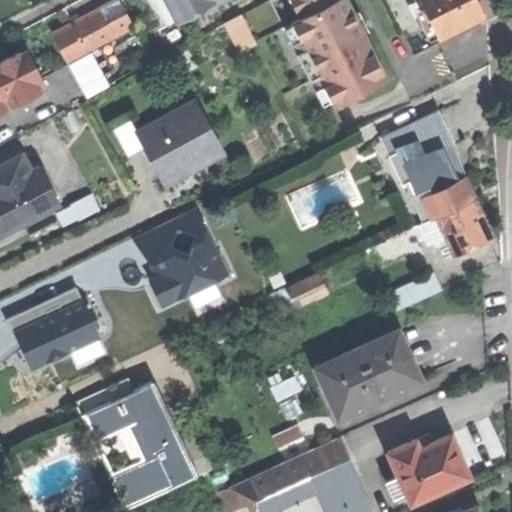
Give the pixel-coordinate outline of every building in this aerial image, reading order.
[(118,0),(115,0),(99,8),(108,25),(127,15),(118,0)] [(166,0),(178,23),(212,5),(213,7),(225,0),(166,0)] [(290,0),(301,19),(292,24),(301,40),(292,45),(318,92),(327,87),(338,108),(377,87),(376,85),(391,76),(382,60),(374,46),(368,50),(361,38),(365,36),(357,21),(361,19),(353,4),(351,0),(290,0)] [(430,42),(439,37),(420,0),(412,5),(430,42)] [(420,0),(439,37),(484,15),(476,0),(420,0)] [(51,34),(66,62),(114,36),(108,25),(99,8),(76,21),(51,34)] [(227,22),(230,28),(245,21),(241,14),(227,22)] [(133,26),(127,15),(108,25),(114,36),(133,26)] [(245,21),(230,28),(241,50),(256,42),(245,21)] [(25,46),(13,53),(35,95),(47,89),(25,46)] [(88,97),(112,85),(94,51),(71,63),(88,97)] [(0,60),(0,97),(21,86),(6,58),(0,60)] [(174,100),(180,111),(195,102),(189,92),(174,100)] [(156,167),(166,185),(223,154),(195,102),(180,111),(139,133),(131,118),(112,128),(127,155),(145,145),(156,167)] [(436,215),(475,197),(459,165),(450,146),(455,144),(439,109),(380,137),(402,184),(416,178),(434,217),(436,215)] [(0,235),(51,208),(32,172),(26,176),(17,159),(0,167),(0,235)] [(68,223),(100,208),(94,195),(62,209),(68,223)] [(482,213),(475,197),(436,215),(446,235),(452,248),(453,251),(491,233),(482,213)] [(142,266),(162,308),(229,276),(197,209),(137,238),(149,263),(142,266)] [(439,238),(446,235),(436,215),(434,217),(418,224),(428,244),(439,238)] [(445,251),(452,248),(446,235),(439,238),(445,251)] [(274,288),(286,283),(280,270),(268,276),(274,288)] [(389,290),(398,308),(441,288),(433,270),(389,290)] [(286,285),(295,304),(326,290),(317,271),(286,285)] [(80,298),(12,330),(32,371),(100,338),(80,298)] [(314,365),(337,416),(367,401),(368,403),(390,393),(389,392),(420,378),(408,353),(397,327),(314,365)] [(76,401),(95,441),(130,424),(138,442),(145,455),(109,472),(126,508),(195,476),(150,381),(133,389),(127,377),(76,401)] [(271,434),(276,447),(301,435),(295,423),(271,434)] [(405,490),(410,501),(469,474),(460,453),(450,431),(418,445),(414,436),(386,449),(397,472),(405,490)] [(249,489),(259,511),(283,511),(356,479),(336,436),(244,478),(249,489)] [(393,495),(405,490),(397,472),(385,477),(393,495)] [(232,497),(249,489),(244,478),(227,486),(232,497)] [(363,511),(370,509),(356,479),(283,511),(363,511)]
